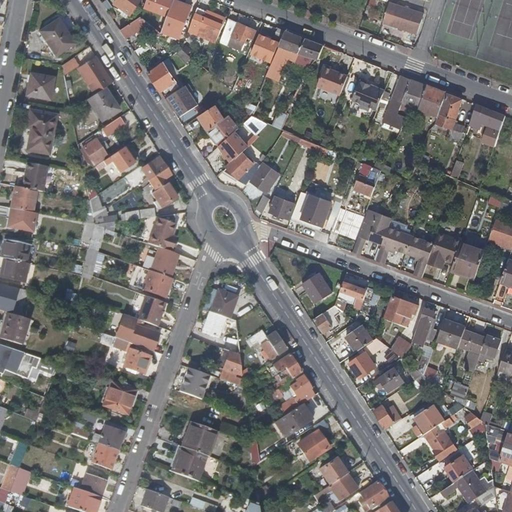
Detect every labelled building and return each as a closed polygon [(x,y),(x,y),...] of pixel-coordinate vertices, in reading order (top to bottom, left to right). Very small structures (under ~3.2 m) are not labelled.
[(143,0),(117,0),(114,5),(131,17),(143,0)] [(174,0),(156,0),(154,6),(152,12),(168,18),(175,0),(174,0)] [(175,0),(168,18),(161,34),(170,37),(179,40),(192,7),(175,0)] [(393,10),(388,8),(383,24),(417,35),(424,14),(394,5),(393,10)] [(205,11),(198,9),(193,21),(200,24),(205,11)] [(227,19),(208,11),(197,36),(216,44),(227,19)] [(161,34),(140,17),(120,31),(126,40),(140,31),(144,28),(148,34),(153,40),(157,36),(161,34)] [(58,19),(38,32),(55,58),(75,45),(58,19)] [(238,23),(229,19),(222,37),(231,40),(238,23)] [(257,32),(238,23),(231,40),(228,46),(241,51),(248,38),(253,40),(257,32)] [(273,40),(260,35),(252,55),(263,60),(268,51),(277,55),(286,32),(278,29),(273,40)] [(286,32),(277,55),(267,77),(280,82),(289,60),(297,64),(300,56),(318,61),(324,47),(286,32)] [(182,50),(177,54),(187,64),(192,58),(182,50)] [(77,64),(73,59),(61,67),(65,72),(77,64)] [(94,60),(78,70),(94,96),(105,89),(111,85),(104,75),(106,73),(102,67),(100,68),(94,60)] [(163,63),(149,74),(161,93),(167,89),(169,92),(171,91),(172,92),(180,87),(163,63)] [(349,77),(325,68),(318,87),(341,96),(349,77)] [(53,78),(30,74),(26,96),(50,101),(53,78)] [(392,101),(391,101),(384,123),(400,129),(402,130),(408,118),(398,115),(411,80),(402,76),(392,101)] [(386,92),(361,81),(352,101),(378,111),(383,98),(386,92)] [(94,96),(87,100),(102,122),(120,111),(105,89),(94,96)] [(179,91),(165,100),(170,106),(172,104),(176,111),(181,117),(199,106),(191,93),(183,97),(179,91)] [(463,100),(447,94),(436,125),(432,128),(438,131),(438,132),(448,137),(447,140),(460,145),(466,127),(455,124),(463,100)] [(391,101),(383,98),(378,111),(375,119),(384,123),(391,101)] [(257,107),(242,101),(238,111),(253,117),(257,107)] [(216,106),(199,117),(209,132),(225,119),(216,106)] [(477,106),(474,116),(470,126),(469,127),(480,131),(483,126),(488,128),(481,143),(495,148),(501,132),(506,117),(477,106)] [(271,126),(280,129),(286,115),(277,111),(271,126)] [(27,128),(31,129),(27,150),(48,155),(55,117),(30,112),(27,128)] [(474,116),(466,113),(463,124),(470,126),(474,116)] [(225,119),(209,132),(220,147),(236,132),(239,129),(229,116),(225,119)] [(253,117),(246,124),(255,134),(257,136),(258,135),(268,125),(253,117)] [(511,119),(506,117),(501,132),(511,137),(511,119)] [(81,119),(76,120),(78,130),(84,129),(81,119)] [(121,128),(116,120),(101,130),(106,138),(121,128)] [(239,136),(236,132),(220,147),(219,147),(223,151),(239,136)] [(285,132),(281,136),(299,144),(302,139),(285,132)] [(257,136),(255,134),(247,144),(248,145),(257,136)] [(258,135),(257,136),(248,145),(250,147),(260,137),(258,135)] [(247,144),(239,136),(223,151),(222,152),(231,162),(248,145),(247,144)] [(332,140),(325,137),(323,145),(329,147),(332,140)] [(82,147),(83,148),(95,166),(108,158),(104,151),(109,148),(104,141),(99,145),(95,139),(82,147)] [(319,146),(302,139),(299,144),(317,151),(319,146)] [(226,168),(227,169),(223,172),(247,186),(250,181),(260,167),(244,153),(250,147),(248,145),(231,162),(226,168)] [(82,155),(81,156),(87,164),(92,167),(95,166),(83,148),(79,150),(82,155)] [(125,148),(109,159),(119,174),(135,163),(125,148)] [(159,158),(141,169),(149,181),(167,170),(159,158)] [(464,164),(456,161),(450,177),(458,180),(464,164)] [(316,162),(311,178),(325,182),(330,166),(316,162)] [(384,165),(377,162),(374,168),(381,171),(384,165)] [(47,167),(26,163),(21,187),(37,190),(43,192),(47,167)] [(105,169),(101,163),(84,175),(85,181),(105,169)] [(260,167),(250,181),(268,193),(280,176),(263,163),(260,167)] [(369,178),(360,175),(353,190),(372,197),(381,171),(374,168),(373,168),(369,178)] [(149,181),(156,192),(153,194),(161,208),(177,198),(167,184),(164,180),(171,176),(167,170),(149,181)] [(125,177),(131,187),(141,180),(135,171),(125,177)] [(106,205),(131,188),(123,177),(98,194),(106,205)] [(21,187),(14,186),(10,208),(33,213),(37,190),(21,187)] [(332,203),(302,192),(291,221),(321,231),(332,203)] [(490,194),(488,204),(499,207),(501,196),(490,194)] [(98,196),(89,201),(92,218),(107,209),(106,206),(102,207),(98,196)] [(270,200),(264,196),(257,209),(263,215),(270,200)] [(295,204),(276,197),(270,213),(278,216),(282,217),(290,220),(295,204)] [(505,199),(504,198),(501,207),(507,210),(511,201),(505,199)] [(89,201),(87,201),(85,223),(94,224),(92,218),(89,201)] [(33,213),(10,208),(6,227),(33,233),(37,213),(33,213)] [(125,213),(125,215),(125,221),(155,217),(154,208),(139,210),(125,213)] [(107,209),(92,218),(94,224),(109,223),(108,216),(107,209)] [(370,211),(369,210),(354,254),(361,256),(367,240),(383,246),(389,227),(392,219),(370,211)] [(117,215),(108,216),(109,223),(116,222),(118,222),(117,215)] [(160,219),(157,218),(147,244),(158,247),(171,252),(177,237),(173,235),(176,225),(173,223),(177,215),(160,217),(160,219)] [(511,226),(496,220),(489,242),(498,245),(499,243),(511,247),(511,226)] [(109,223),(94,224),(103,228),(114,232),(116,222),(109,223)] [(94,224),(85,223),(81,240),(90,241),(94,224)] [(103,228),(94,224),(90,241),(88,249),(98,252),(103,228)] [(413,236),(389,227),(383,246),(377,262),(385,265),(391,249),(406,255),(413,236)] [(439,233),(435,245),(428,264),(443,269),(446,261),(448,262),(454,264),(461,244),(462,242),(439,233)] [(435,245),(413,236),(406,255),(420,259),(414,275),(423,278),(428,264),(435,245)] [(30,245),(4,239),(0,258),(3,258),(26,263),(30,245)] [(486,251),(461,244),(454,264),(451,272),(475,281),(486,251)] [(171,252),(158,247),(149,271),(172,279),(180,255),(171,252)] [(98,252),(88,249),(82,273),(92,276),(98,252)] [(26,263),(3,258),(0,275),(0,277),(24,283),(28,264),(26,263)] [(511,260),(509,259),(501,283),(511,287),(511,260)] [(79,274),(81,266),(72,264),(71,272),(79,274)] [(149,271),(142,268),(135,287),(165,298),(172,279),(149,271)] [(320,275),(303,284),(316,304),(333,293),(320,275)] [(368,290),(344,282),(340,292),(358,298),(355,305),(361,308),(368,290)] [(237,297),(218,289),(210,312),(226,318),(229,319),(237,297)] [(166,303),(145,296),(137,319),(157,327),(166,303)] [(419,307),(393,297),(386,318),(408,326),(411,318),(412,318),(413,313),(416,315),(419,307)] [(348,303),(338,299),(335,306),(344,313),(348,303)] [(335,306),(324,313),(334,328),(335,329),(340,326),(335,317),(341,314),(335,306)] [(436,312),(425,308),(413,342),(424,346),(436,312)] [(226,318),(210,312),(202,332),(219,338),(226,318)] [(28,319),(7,313),(0,335),(0,338),(21,345),(28,319)] [(324,313),(314,319),(324,335),(334,328),(324,313)] [(136,319),(126,315),(120,332),(124,334),(126,327),(131,329),(133,324),(134,325),(136,319)] [(467,327),(445,319),(437,342),(459,349),(459,348),(465,331),(467,327)] [(131,329),(126,327),(124,334),(155,345),(159,334),(134,325),(133,324),(131,329)] [(363,326),(346,338),(356,352),(359,350),(373,341),(363,326)] [(266,337),(262,330),(249,339),(253,346),(258,342),(266,337)] [(487,338),(465,331),(459,348),(471,351),(465,369),(475,372),(479,360),(482,353),(487,338)] [(266,337),(258,342),(270,360),(277,355),(278,356),(287,350),(274,332),(266,337)] [(488,335),(487,338),(482,353),(488,356),(495,358),(501,340),(488,335)] [(412,344),(399,337),(391,350),(402,359),(406,361),(412,344)] [(128,343),(116,338),(112,347),(125,352),(128,343)] [(377,339),(373,341),(359,350),(362,355),(363,356),(383,343),(377,339)] [(64,352),(73,353),(74,343),(65,342),(64,352)] [(57,365),(0,345),(0,372),(2,374),(4,369),(27,378),(31,367),(53,376),(57,365)] [(428,358),(430,349),(423,347),(421,356),(428,358)] [(150,357),(129,349),(123,367),(144,374),(150,357)] [(218,365),(224,367),(220,379),(236,385),(243,387),(243,382),(241,370),(240,355),(223,349),(218,365)] [(511,352),(506,350),(499,371),(511,376),(511,352)] [(488,356),(482,353),(479,360),(485,363),(488,356)] [(289,354),(273,365),(282,379),(273,385),(276,390),(279,388),(302,373),(289,354)] [(362,355),(350,364),(360,379),(376,368),(372,361),(369,364),(363,356),(362,355)] [(429,363),(421,360),(417,370),(424,375),(425,376),(428,368),(429,363)] [(218,365),(212,363),(208,375),(220,379),(224,367),(218,365)] [(187,368),(184,376),(182,382),(180,387),(190,391),(198,371),(187,368)] [(395,368),(380,378),(389,392),(404,383),(395,368)] [(438,372),(428,368),(425,376),(432,382),(433,383),(438,372)] [(417,370),(411,374),(416,381),(424,375),(417,370)] [(199,372),(198,371),(190,391),(192,391),(199,373),(199,372)] [(212,377),(199,373),(192,391),(205,396),(212,377)] [(292,392),(294,396),(278,407),(284,415),(302,404),(315,395),(312,390),(302,374),(294,380),(295,382),(299,387),(292,392)] [(424,375),(416,381),(413,383),(418,388),(421,386),(423,388),(432,382),(425,376),(424,375)] [(120,385),(111,382),(103,406),(112,409),(130,416),(139,390),(121,383),(120,385)] [(295,382),(289,386),(292,392),(299,387),(295,382)] [(469,388),(456,383),(452,395),(465,400),(465,399),(469,388)] [(243,387),(236,385),(234,392),(244,394),(243,387)] [(276,390),(270,393),(275,400),(283,394),(279,388),(276,390)] [(45,398),(41,396),(32,419),(37,421),(39,414),(45,398)] [(465,399),(465,400),(463,406),(475,411),(478,403),(465,399)] [(254,405),(257,413),(264,410),(262,403),(254,405)] [(442,415),(435,405),(415,418),(425,434),(436,427),(442,423),(450,418),(465,408),(463,406),(459,403),(442,415)] [(284,415),(274,422),(284,437),(312,420),(302,404),(284,415)] [(382,406),(374,411),(387,430),(402,420),(393,406),(386,411),(382,406)] [(493,415),(484,411),(481,420),(483,422),(487,424),(490,425),(491,422),(493,415)] [(471,413),(465,417),(472,429),(481,424),(483,422),(481,420),(471,413)] [(455,424),(450,418),(442,423),(446,429),(455,424)] [(323,419),(313,426),(316,432),(317,430),(320,434),(329,427),(323,419)] [(218,431),(190,421),(181,446),(207,456),(209,456),(218,431)] [(503,425),(502,429),(509,431),(511,432),(511,423),(504,421),(503,425)] [(84,426),(73,422),(69,433),(86,439),(89,432),(83,430),(84,426)] [(239,429),(224,423),(220,432),(236,438),(239,429)] [(472,429),(470,430),(472,435),(475,439),(487,432),(481,424),(472,429)] [(488,431),(489,443),(511,450),(511,433),(509,432),(509,431),(502,429),(490,425),(487,424),(488,431)] [(125,433),(104,425),(98,443),(118,450),(125,433)] [(425,434),(424,435),(434,450),(433,451),(441,462),(458,450),(444,430),(441,432),(436,427),(425,434)] [(316,432),(297,444),(309,461),(329,448),(320,434),(317,430),(316,432)] [(250,444),(245,442),(242,450),(252,454),(251,445),(250,444)] [(118,450),(98,443),(91,461),(111,469),(118,450)] [(511,450),(489,443),(491,459),(511,465),(511,450)] [(257,444),(251,445),(252,454),(253,465),(259,461),(257,444)] [(181,446),(180,446),(171,471),(198,481),(207,456),(181,446)] [(465,455),(445,468),(455,483),(456,482),(473,471),(475,470),(465,455)] [(336,458),(319,470),(329,485),(347,473),(336,458)] [(19,467),(12,465),(6,480),(13,483),(19,467)] [(473,471),(456,482),(459,488),(469,503),(477,498),(488,491),(480,480),(473,471)] [(347,473),(329,485),(314,495),(319,502),(329,496),(333,493),(338,501),(341,499),(357,488),(347,473)] [(106,481),(85,474),(80,490),(101,497),(106,481)] [(486,476),(480,480),(488,491),(495,487),(494,479),(489,482),(486,476)] [(376,481),(358,494),(362,500),(365,505),(362,507),(361,507),(363,511),(365,511),(387,498),(376,481)] [(456,482),(455,483),(441,492),(445,498),(459,488),(456,482)] [(266,485),(256,491),(258,503),(272,493),(266,485)] [(80,490),(74,487),(67,506),(83,511),(95,511),(101,497),(80,490)] [(495,487),(488,491),(477,498),(482,506),(496,497),(495,487)] [(163,511),(169,497),(146,490),(140,506),(157,511),(163,511)] [(511,511),(511,492),(510,491),(503,511),(511,511)] [(333,493),(329,496),(331,500),(333,499),(335,502),(338,501),(333,493)] [(182,502),(173,499),(171,505),(180,508),(182,502)] [(211,505),(198,500),(196,507),(209,511),(211,505)] [(258,511),(258,503),(250,500),(245,511),(258,511)] [(329,511),(334,509),(329,501),(319,508),(321,511),(329,511)] [(396,511),(390,502),(377,510),(378,511),(396,511)]
